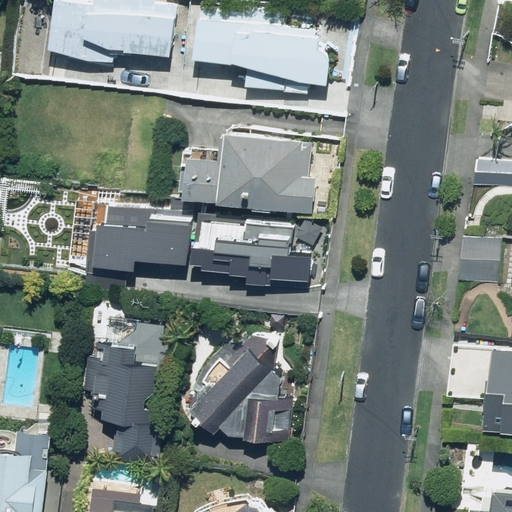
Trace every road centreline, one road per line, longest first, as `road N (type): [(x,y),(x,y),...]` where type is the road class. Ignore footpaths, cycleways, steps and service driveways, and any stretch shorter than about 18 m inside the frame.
road 1 (residential): [(370,511),(438,0)]
road 2 (unknown): [(117,53),(426,80)]
